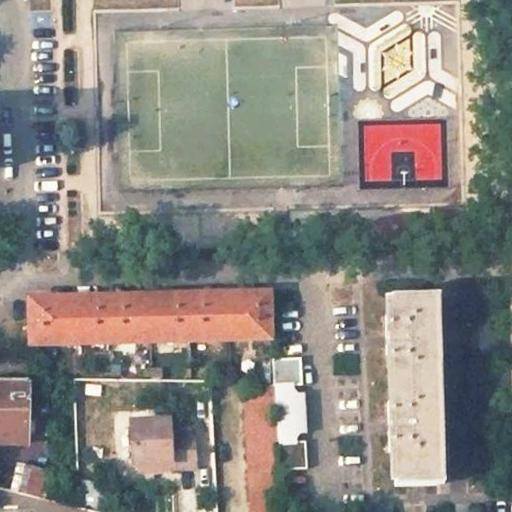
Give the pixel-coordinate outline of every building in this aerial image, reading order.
[(49,297),(28,297),(29,346),(270,341),(268,292),(235,293),(197,294),(161,294),(122,295),(87,296),(49,297)] [(430,298),(389,298),(390,316),(385,316),(386,368),(391,368),(392,403),(387,402),(388,454),(393,454),(394,485),(436,486),(434,451),(441,451),(440,427),(439,403),(433,404),(432,365),(438,365),(437,341),(436,317),(430,317),(430,298)] [(270,361),(272,384),(276,472),(305,470),(304,448),(295,449),(294,435),(303,435),(301,395),(292,395),(292,387),(301,386),(299,359),(270,361)] [(28,380),(0,379),(0,443),(27,443),(28,380)] [(275,511),(269,388),(245,388),(249,511),(275,511)] [(136,464),(168,463),(168,471),(194,470),(193,437),(170,439),(168,420),(128,422),(131,465),(136,464)] [(136,473),(168,471),(168,463),(136,464),(136,473)] [(45,472),(18,465),(12,492),(40,499),(45,472)] [(58,475),(45,472),(40,499),(52,502),(57,479),(58,475)] [(67,482),(57,479),(52,502),(63,504),(67,482)] [(107,503),(81,496),(81,507),(104,511),(107,503)]
